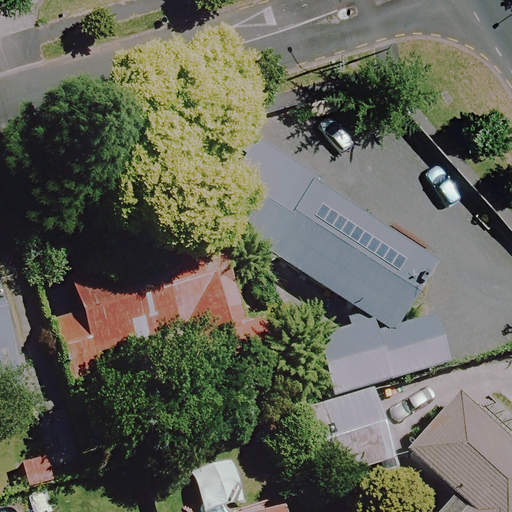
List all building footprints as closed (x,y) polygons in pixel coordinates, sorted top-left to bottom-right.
[(195,209),(342,318),(332,333),(363,360),(372,396),(438,379),(424,322),(382,333),(424,276),(245,143),(195,209)] [(241,355),(216,245),(29,288),(55,398),(241,355)] [(0,420),(16,417),(0,355),(0,420)] [(383,427),(400,485),(412,477),(438,504),(430,511),(511,511),(511,416),(495,402),(472,428),(450,407),(383,427)] [(5,467),(13,498),(54,487),(45,457),(5,467)] [(273,511),(263,480),(180,506),(182,511),(273,511)]
